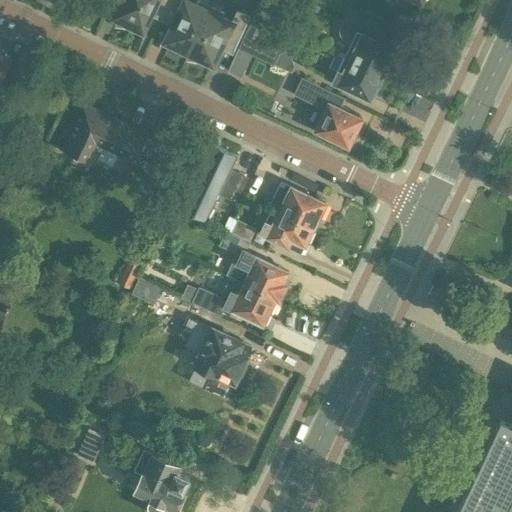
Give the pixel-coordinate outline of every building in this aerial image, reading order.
[(163,16),(170,0),(122,0),(114,18),(117,19),(114,26),(115,27),(115,26),(135,30),(136,28),(142,31),(151,11),(163,16)] [(185,60),(213,0),(210,6),(197,0),(195,4),(187,0),(170,0),(163,16),(174,22),(165,42),(170,45),(169,46),(185,60)] [(213,0),(185,60),(186,60),(206,64),(207,62),(212,65),(222,44),(234,50),(250,16),(237,10),(231,21),(222,17),(224,13),(211,7),(214,0),(213,0)] [(272,18),(278,6),(265,0),(259,0),(255,10),(272,18)] [(290,29),(254,11),(238,47),(251,54),(273,64),(278,52),(287,49),(284,41),(290,29)] [(394,48),(358,31),(360,25),(344,18),(340,27),(339,30),(339,33),(340,36),(343,40),(351,44),(345,56),(350,59),(385,75),(393,59),(389,58),(394,48)] [(238,47),(227,70),(240,76),(241,76),(251,54),(238,47)] [(0,80),(11,59),(2,55),(1,52),(0,51),(0,80)] [(378,91),(385,75),(350,59),(345,56),(338,52),(325,78),(370,99),(374,89),(378,91)] [(301,77),(294,93),(325,109),(315,130),(348,146),(349,144),(352,145),(358,133),(355,132),(361,118),(340,108),(344,98),(301,77)] [(97,142),(135,161),(146,136),(83,106),(71,133),(64,130),(56,146),(72,154),(71,156),(77,159),(78,156),(87,161),(97,142)] [(235,200),(246,177),(228,169),(235,154),(198,136),(192,147),(173,189),(187,195),(181,207),(205,219),(218,192),(235,200)] [(278,212),(278,211),(312,229),(325,202),(291,186),(290,187),(280,182),(268,207),(270,209),(278,212)] [(270,209),(259,232),(287,245),(291,238),(305,244),(312,229),(278,211),(278,212),(270,209)] [(238,219),(231,232),(250,240),(255,228),(238,219)] [(168,246),(174,236),(159,227),(153,238),(168,246)] [(250,241),(250,240),(231,232),(226,229),(218,245),(241,255),(237,264),(246,268),(240,280),(279,299),(290,275),(286,273),(287,271),(256,256),(257,253),(246,248),(250,241)] [(136,275),(142,262),(130,256),(117,282),(130,289),(136,276),(136,275)] [(215,313),(219,303),(262,323),(268,310),(272,312),(279,299),(240,280),(230,275),(220,296),(199,286),(198,289),(191,302),(215,313)] [(139,276),(139,277),(131,293),(154,304),(162,286),(146,279),(139,276)] [(188,284),(181,297),(191,302),(198,289),(188,284)] [(11,296),(0,291),(0,326),(3,317),(4,318),(11,296)] [(80,314),(84,305),(77,302),(72,310),(80,314)] [(213,371),(224,376),(234,381),(238,381),(241,379),(247,365),(243,363),(251,345),(190,317),(185,327),(192,331),(186,344),(202,352),(189,380),(205,387),(213,371)] [(511,511),(511,423),(500,418),(495,428),(456,511),(511,511)] [(108,432),(125,441),(131,430),(113,421),(108,432)] [(104,435),(88,428),(77,454),(93,461),(104,435)] [(176,509),(178,505),(180,504),(181,503),(182,502),(183,500),(183,498),(183,496),(183,495),(185,490),(184,490),(189,476),(176,470),(179,464),(143,448),(134,468),(143,472),(134,490),(149,497),(147,502),(148,509),(149,511),(167,511),(170,507),(176,509)]
